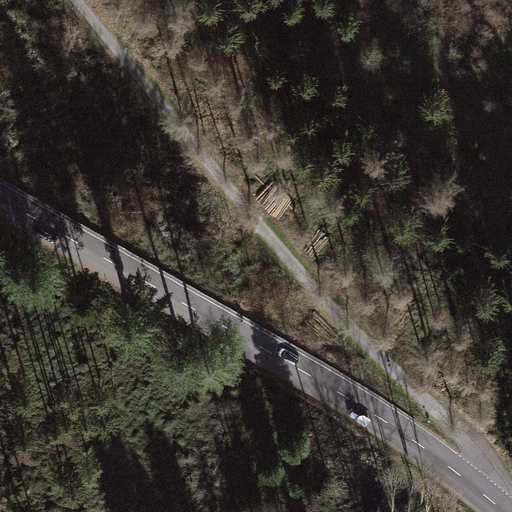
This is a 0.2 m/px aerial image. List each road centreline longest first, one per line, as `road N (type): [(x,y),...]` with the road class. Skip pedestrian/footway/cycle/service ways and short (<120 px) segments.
road 1 (track): [(75,0),(313,288),(472,457),(469,481)]
road 2 (tertiary): [(504,511),(367,406),(0,196)]
